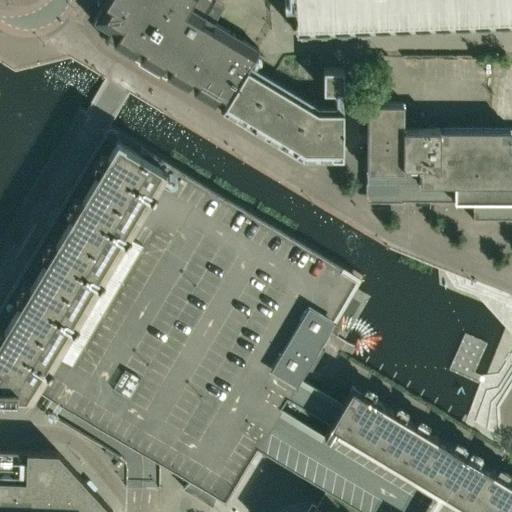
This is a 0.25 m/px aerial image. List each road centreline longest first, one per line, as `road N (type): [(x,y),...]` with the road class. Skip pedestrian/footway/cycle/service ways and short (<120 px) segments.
road 1 (unknown): [(239,399),(297,294),(292,274),(168,209),(144,219),(66,364),(190,440),(216,433)]
road 2 (residential): [(354,42),(361,217)]
road 3 (residential): [(14,425),(62,431),(139,509)]
road 4 (residential): [(354,42),(511,38)]
road 5 (unknown): [(430,511),(297,433)]
